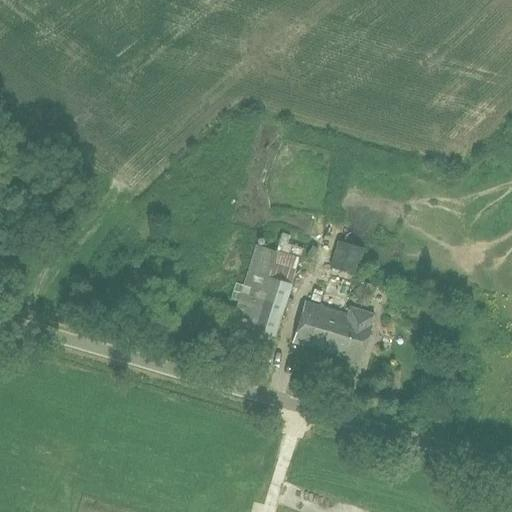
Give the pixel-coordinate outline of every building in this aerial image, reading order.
[(355,275),(363,249),(339,241),(331,268),(355,275)] [(273,337),(298,258),(256,245),(231,324),(273,337)] [(374,286),(360,283),(353,304),(367,308),(374,286)] [(156,327),(163,308),(117,292),(110,311),(156,327)] [(371,323),(374,315),(350,308),(347,315),(304,302),(292,343),(360,364),(372,323),(371,323)] [(252,360),(256,346),(203,330),(198,343),(252,360)]
